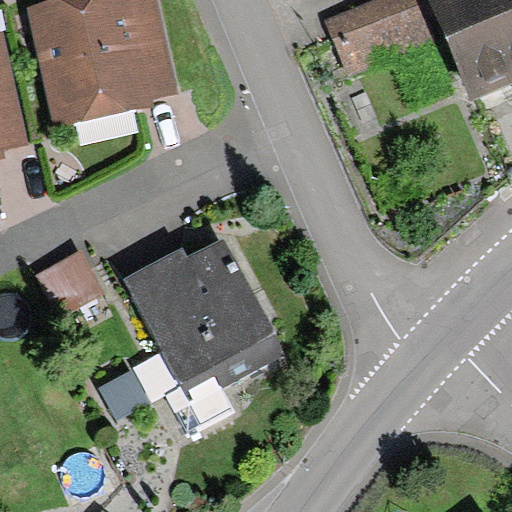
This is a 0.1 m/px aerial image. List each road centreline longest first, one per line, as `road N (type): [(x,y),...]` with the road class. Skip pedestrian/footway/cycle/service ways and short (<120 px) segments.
road 1 (residential): [(415,367),(365,285),(234,0)]
road 2 (residential): [(415,367),(306,511)]
